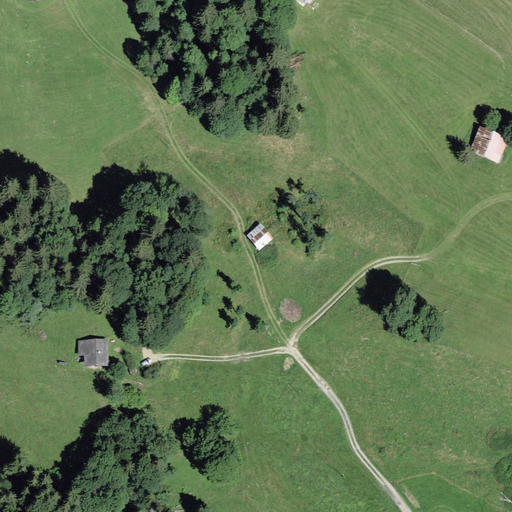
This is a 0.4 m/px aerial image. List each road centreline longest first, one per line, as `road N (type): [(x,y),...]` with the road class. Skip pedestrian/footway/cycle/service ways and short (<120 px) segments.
road 1 (track): [(291,346),(362,271),(437,252),(465,216),(448,170),(337,40)]
road 2 (track): [(291,346),(266,305),(236,211),(183,159),(150,85),(87,34),(67,0)]
road 3 (track): [(405,511),(291,346)]
road 4 (track): [(291,346),(226,358),(141,356)]
